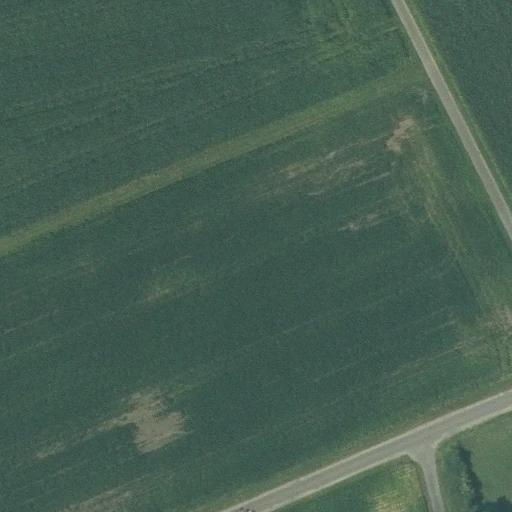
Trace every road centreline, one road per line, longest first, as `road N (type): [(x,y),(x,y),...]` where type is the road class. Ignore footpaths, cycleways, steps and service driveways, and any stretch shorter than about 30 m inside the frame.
road 1 (track): [(431,62),(0,246)]
road 2 (unclassified): [(244,511),(511,399)]
